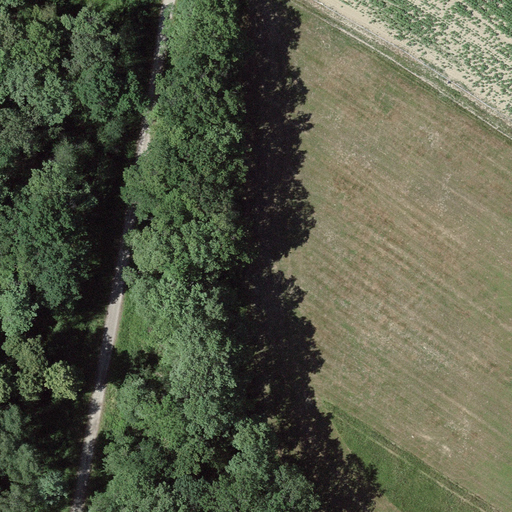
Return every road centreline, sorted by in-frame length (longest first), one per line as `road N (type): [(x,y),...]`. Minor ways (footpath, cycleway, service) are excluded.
road 1 (track): [(166,0),(75,511)]
road 2 (track): [(312,0),(511,133)]
